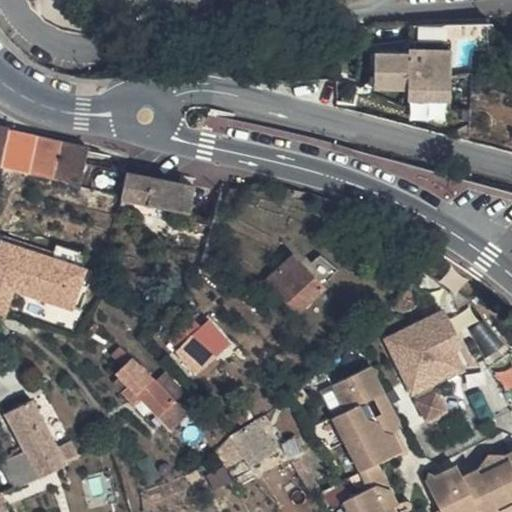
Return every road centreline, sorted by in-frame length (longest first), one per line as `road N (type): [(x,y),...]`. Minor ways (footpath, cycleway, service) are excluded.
road 1 (residential): [(0,11),(33,46),(90,61),(154,56),(365,10),(511,0)]
road 2 (secondary): [(511,274),(352,181),(159,129)]
road 3 (tertiary): [(161,103),(216,89),(511,166)]
road 4 (secondary): [(123,114),(43,104),(0,76)]
